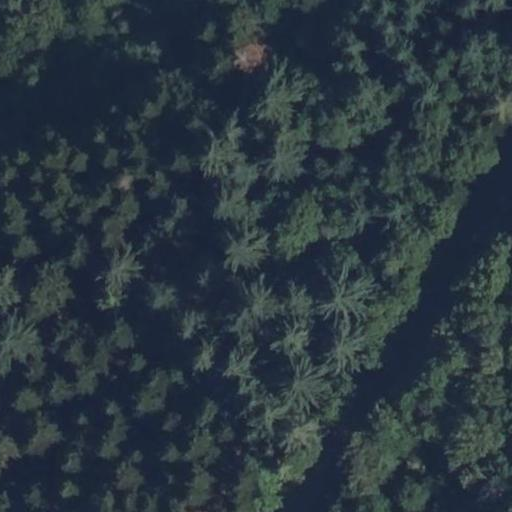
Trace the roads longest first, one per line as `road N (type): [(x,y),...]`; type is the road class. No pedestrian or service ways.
road 1 (tertiary): [(511,196),(440,333),(313,511)]
road 2 (track): [(240,0),(120,54),(0,134)]
